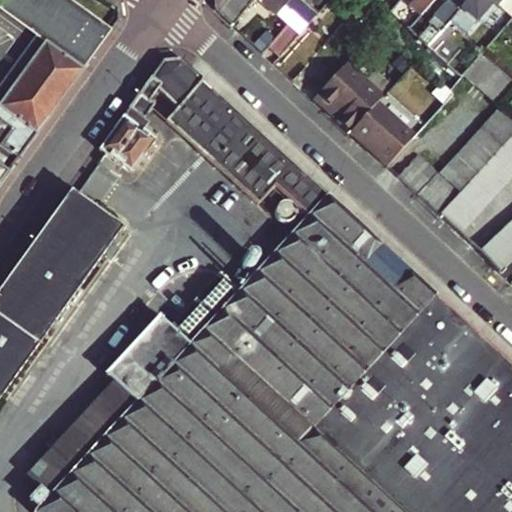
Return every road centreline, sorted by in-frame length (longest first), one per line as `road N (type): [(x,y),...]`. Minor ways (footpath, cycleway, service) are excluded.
road 1 (residential): [(167,6),(511,319)]
road 2 (residential): [(167,6),(0,236)]
